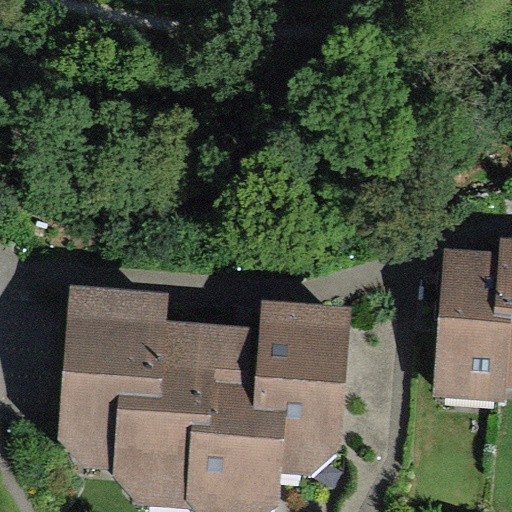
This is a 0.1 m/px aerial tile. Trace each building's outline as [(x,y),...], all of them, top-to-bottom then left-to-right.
[(507,261),(499,407),(511,407),(511,250),(507,250),(507,261)] [(499,407),(507,261),(445,258),(437,404),(499,407)] [(245,340),(236,510),(269,511),(272,460),(323,463),(330,323),(246,318),(245,340)] [(157,336),(158,323),(80,319),(71,474),(149,478),(157,336)] [(245,340),(157,336),(149,478),(148,505),(236,510),(245,340)]
